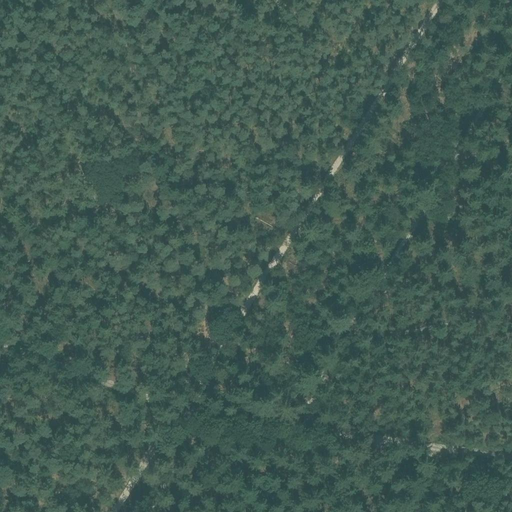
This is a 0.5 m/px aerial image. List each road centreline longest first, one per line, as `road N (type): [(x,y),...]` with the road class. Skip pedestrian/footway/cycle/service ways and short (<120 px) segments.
road 1 (track): [(166,414),(430,0)]
road 2 (track): [(337,335),(511,58)]
road 3 (track): [(166,414),(436,453)]
road 4 (track): [(166,414),(0,351)]
road 5 (track): [(337,335),(388,333),(511,305)]
road 6 (unknown): [(155,511),(194,452),(280,431)]
road 7 (track): [(511,463),(436,453),(404,511)]
